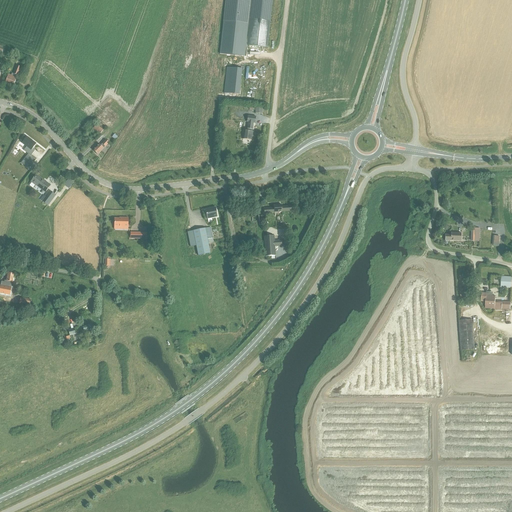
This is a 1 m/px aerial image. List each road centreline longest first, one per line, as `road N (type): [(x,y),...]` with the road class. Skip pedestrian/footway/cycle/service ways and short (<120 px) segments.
road 1 (unclassified): [(14,511),(122,462),(236,382),(326,270),(368,176),(410,169)]
road 2 (primary): [(0,498),(160,420),(216,379),(285,305),(344,197)]
road 3 (secondary): [(270,168),(124,189),(81,168),(36,117),(0,102)]
road 4 (unclassified): [(511,265),(433,250),(427,239),(434,185),(424,170),(410,169)]
road 5 (track): [(287,0),(270,168)]
road 6 (unclassified): [(413,147),(402,68),(418,0)]
